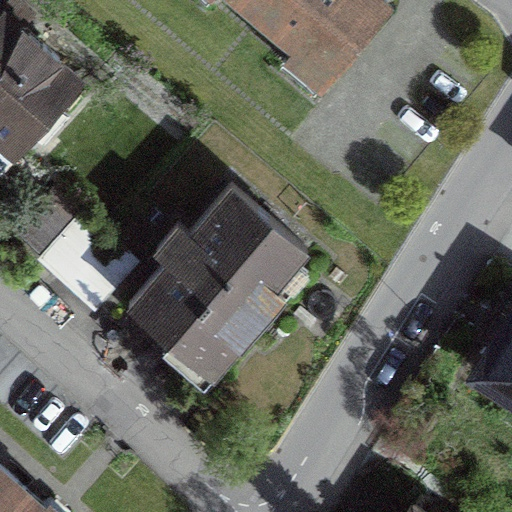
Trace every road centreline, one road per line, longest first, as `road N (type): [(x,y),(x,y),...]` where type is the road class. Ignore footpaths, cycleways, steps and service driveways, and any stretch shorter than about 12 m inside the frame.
road 1 (residential): [(511,130),(270,511)]
road 2 (residential): [(0,302),(238,511)]
